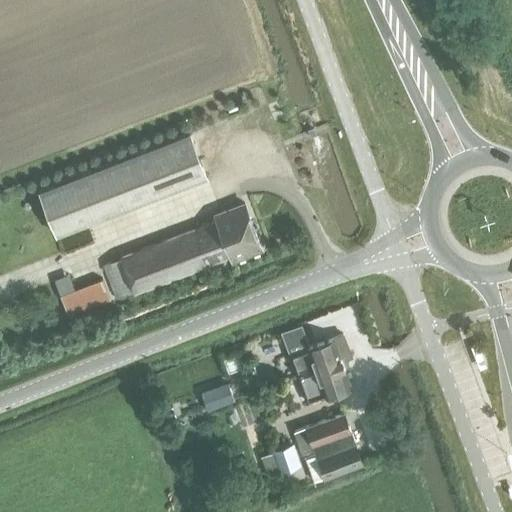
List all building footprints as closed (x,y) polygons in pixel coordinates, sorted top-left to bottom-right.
[(58,234),(207,176),(189,131),(40,189),(58,234)] [(121,255),(122,256),(104,263),(117,296),(135,289),(135,290),(230,255),(232,260),(262,249),(244,202),(214,213),(217,219),(121,255)] [(69,315),(110,299),(102,278),(60,294),(69,315)] [(309,346),(291,353),(308,400),(326,394),(352,385),(343,361),(352,357),(343,333),(308,346),(309,346)] [(228,381),(201,391),(208,408),(234,399),(228,381)] [(344,412),(294,430),(303,455),(305,455),(313,480),(328,475),(328,476),(347,470),(362,464),(344,412)] [(273,447),(277,460),(280,470),(300,463),(293,440),(273,447)]
